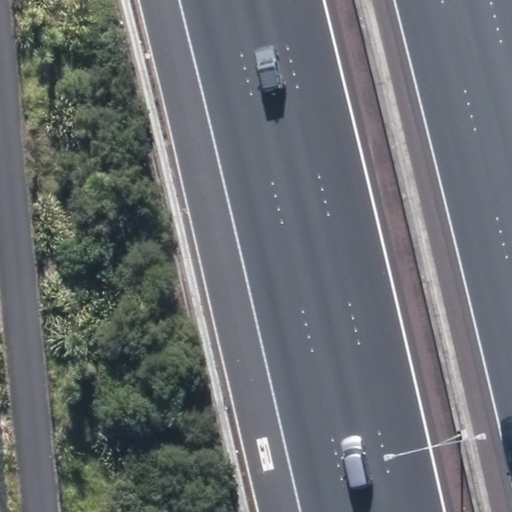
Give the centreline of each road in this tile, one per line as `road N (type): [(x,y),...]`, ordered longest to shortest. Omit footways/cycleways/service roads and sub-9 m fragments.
road 1 (motorway): [(403,511),(290,0)]
road 2 (motorway): [(462,0),(511,203)]
